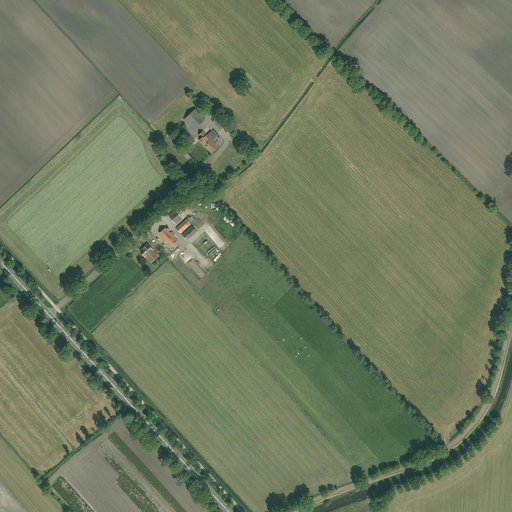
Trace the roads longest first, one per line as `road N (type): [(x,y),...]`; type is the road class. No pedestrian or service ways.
road 1 (primary): [(228,511),(0,262)]
road 2 (track): [(511,317),(489,398),(456,440),(288,511)]
